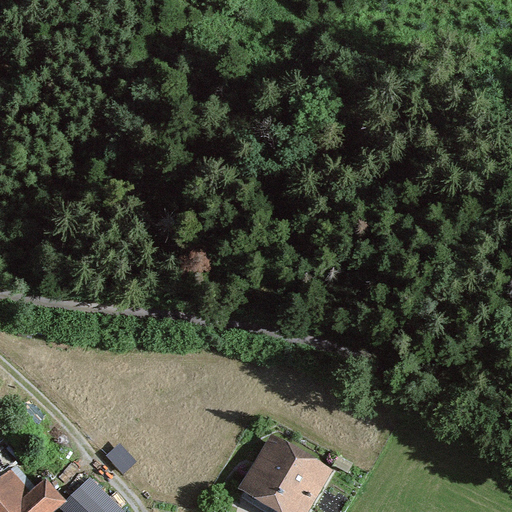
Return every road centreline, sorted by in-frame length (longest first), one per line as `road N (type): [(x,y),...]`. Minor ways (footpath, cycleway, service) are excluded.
road 1 (track): [(0,293),(326,345),(511,450)]
road 2 (track): [(140,511),(135,490),(86,452),(0,362)]
